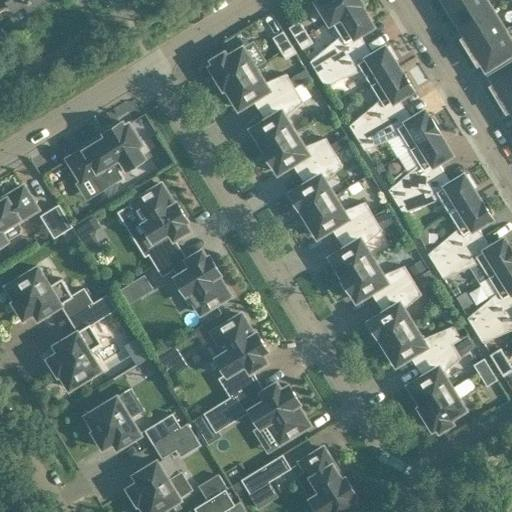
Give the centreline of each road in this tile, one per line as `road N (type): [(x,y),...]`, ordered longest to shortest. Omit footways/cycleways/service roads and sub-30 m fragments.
road 1 (residential): [(147,67),(394,463),(423,466),(511,410)]
road 2 (residential): [(511,183),(399,0)]
road 3 (residential): [(147,67),(0,154)]
road 4 (residential): [(0,390),(77,511)]
road 5 (residential): [(255,0),(147,67)]
